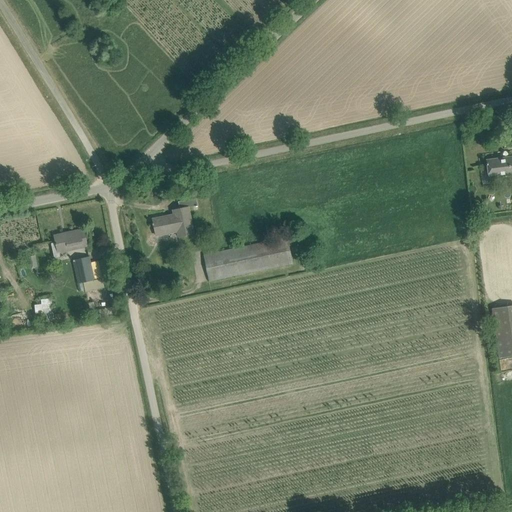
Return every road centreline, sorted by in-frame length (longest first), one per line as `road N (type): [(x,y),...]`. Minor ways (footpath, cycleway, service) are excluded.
road 1 (unclassified): [(134,172),(153,176),(511,101)]
road 2 (unclassified): [(179,511),(110,190)]
road 3 (unclassified): [(134,172),(313,0)]
road 4 (unclassified): [(110,190),(0,1)]
